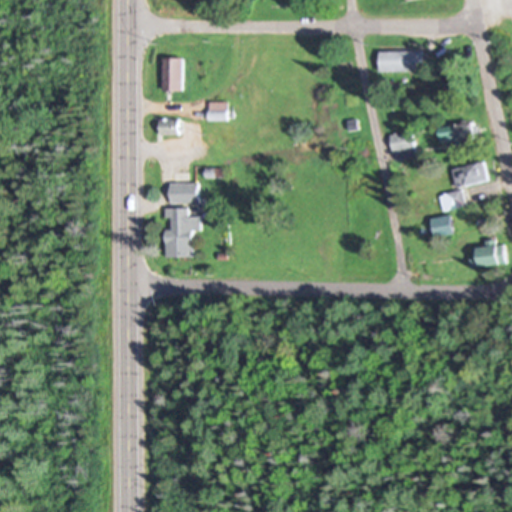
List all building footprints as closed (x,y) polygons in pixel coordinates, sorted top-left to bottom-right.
[(382,70),(425,70),(425,50),(382,50),(382,70)] [(165,57),(165,89),(185,89),(185,57),(165,57)] [(230,120),(230,102),(211,102),(211,120),(230,120)] [(163,117),(162,134),(182,134),(182,118),(163,117)] [(392,134),(395,151),(418,147),(414,130),(392,134)] [(456,164),(458,183),(489,181),(488,163),(456,164)] [(201,182),(173,182),(173,202),(201,202),(201,182)] [(441,193),(445,210),(469,204),(465,187),(441,193)] [(335,191),(324,191),(324,226),(335,226),(335,191)] [(169,257),(195,256),(194,207),(168,207),(169,257)] [(436,234),(455,234),(455,215),(436,215),(436,234)] [(508,264),(508,244),(480,244),(480,264),(508,264)]
